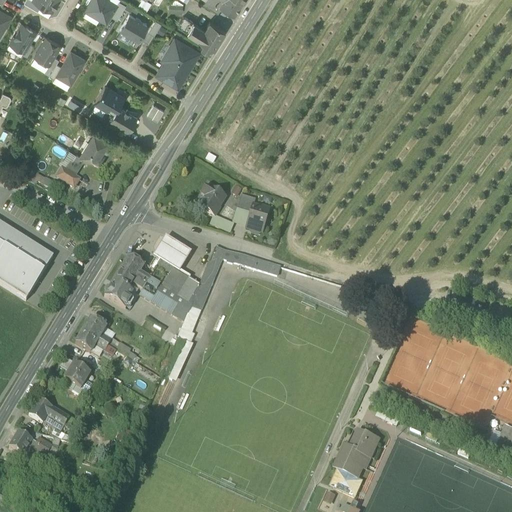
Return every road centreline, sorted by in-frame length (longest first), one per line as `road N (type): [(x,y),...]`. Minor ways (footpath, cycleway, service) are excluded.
road 1 (residential): [(131,209),(406,302)]
road 2 (tertiary): [(0,421),(112,238)]
road 3 (residential): [(60,30),(195,109)]
road 4 (tertiary): [(195,109),(263,0)]
road 5 (residential): [(112,238),(0,180)]
